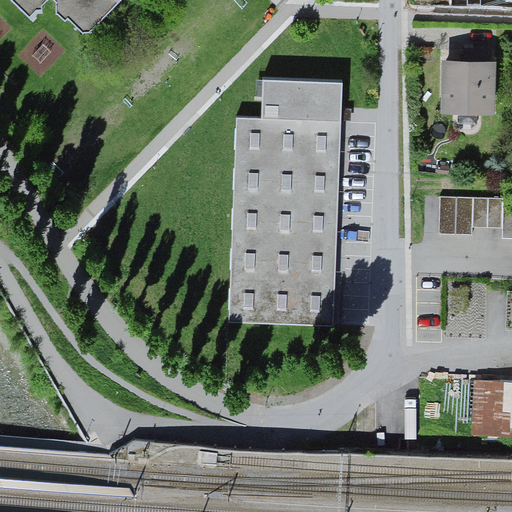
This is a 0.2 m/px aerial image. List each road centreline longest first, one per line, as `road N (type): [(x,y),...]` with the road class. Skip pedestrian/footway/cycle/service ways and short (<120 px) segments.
road 1 (residential): [(0,152),(55,247),(123,339),(171,381),(272,419),(310,414),(390,362)]
road 2 (residential): [(386,0),(390,362)]
